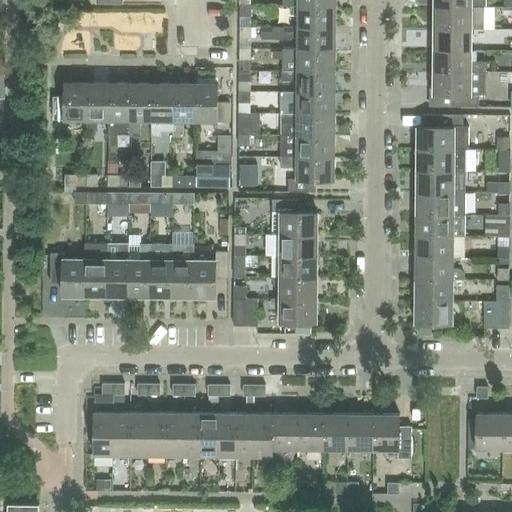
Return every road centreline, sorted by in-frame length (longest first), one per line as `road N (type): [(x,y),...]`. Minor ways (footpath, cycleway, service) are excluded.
road 1 (residential): [(65,448),(66,357),(372,359)]
road 2 (residential): [(372,359),(376,10),(385,0)]
road 3 (residential): [(372,359),(511,360)]
